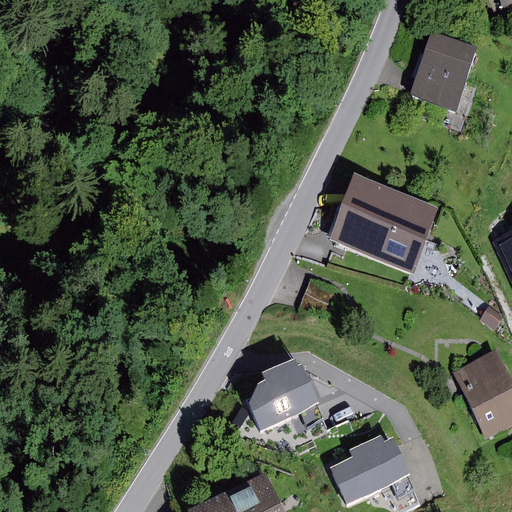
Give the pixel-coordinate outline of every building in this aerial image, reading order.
[(478,49),(432,33),(410,96),(456,112),(478,49)] [(438,208),(353,176),(330,239),(414,271),(438,208)] [(511,229),(490,241),(511,282),(511,229)] [(339,293),(313,283),(308,296),(303,310),(329,319),(339,293)] [(490,307),(480,321),(495,332),(505,318),(490,307)] [(511,432),(511,380),(499,353),(449,377),(483,447),(511,432)] [(298,366),(295,359),(262,373),(265,382),(258,384),(250,403),(261,428),(286,417),(298,444),(324,433),(331,430),(302,366),(298,366)] [(353,432),(348,422),(331,430),(324,433),(329,443),(353,432)] [(353,459),(331,469),(347,504),(379,489),(407,476),(410,475),(393,439),(385,443),(382,436),(350,451),(353,459)] [(283,511),(265,474),(188,510),(188,511),(283,511)] [(400,511),(420,502),(407,476),(379,489),(391,511),(400,511)]
